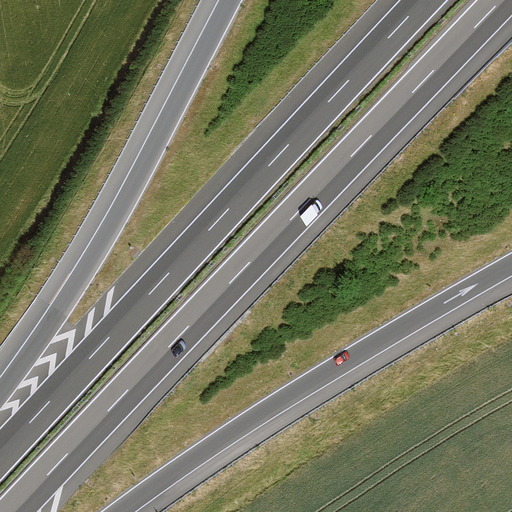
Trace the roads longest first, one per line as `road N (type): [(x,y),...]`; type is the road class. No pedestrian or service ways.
road 1 (motorway): [(11,511),(503,0)]
road 2 (motorway): [(425,0),(0,455)]
road 3 (motorway): [(120,511),(289,397),(511,266)]
road 4 (motorway): [(228,0),(96,247),(0,389)]
